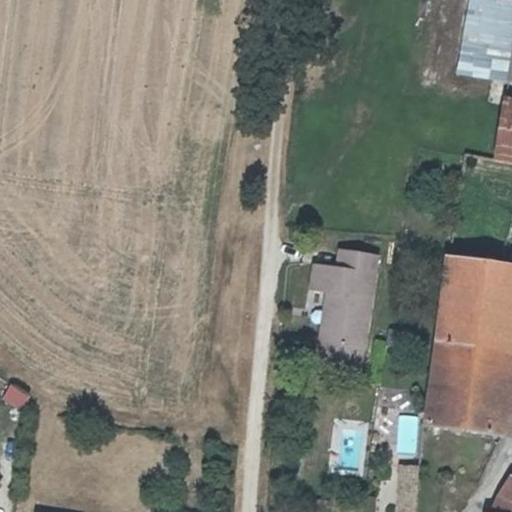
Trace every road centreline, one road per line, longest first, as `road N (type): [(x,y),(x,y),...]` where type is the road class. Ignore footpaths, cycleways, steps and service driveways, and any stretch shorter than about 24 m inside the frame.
road 1 (residential): [(249,511),(268,249)]
road 2 (track): [(268,249),(287,0)]
